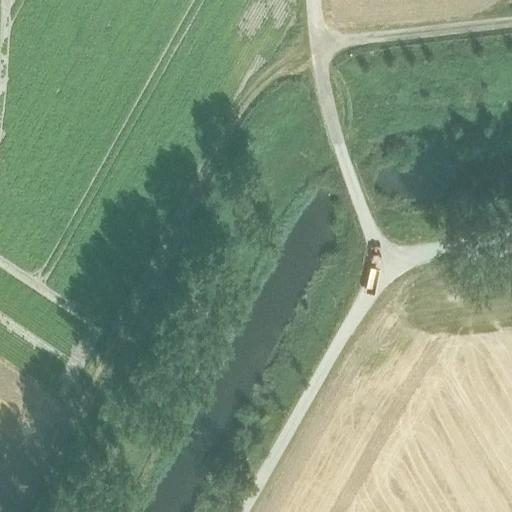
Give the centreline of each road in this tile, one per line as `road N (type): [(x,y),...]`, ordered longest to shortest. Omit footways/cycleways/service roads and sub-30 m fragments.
road 1 (unclassified): [(389,265),(325,102),(317,44),(511,21)]
road 2 (unclassified): [(245,511),(389,265)]
road 3 (unclassified): [(511,236),(389,265)]
